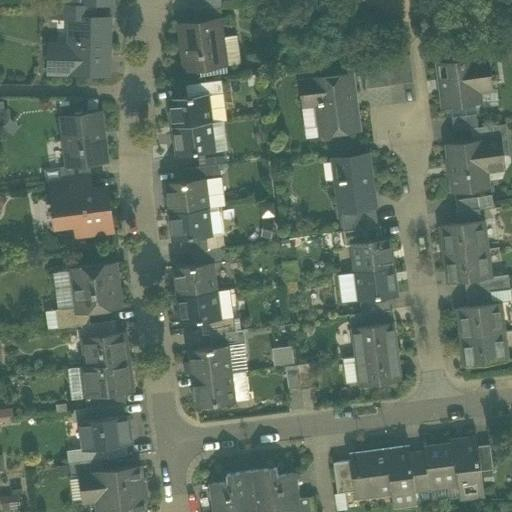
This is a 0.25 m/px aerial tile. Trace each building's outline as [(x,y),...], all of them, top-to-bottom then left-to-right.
[(190,0),(192,10),(221,6),(220,0),(190,0)] [(58,18),(72,19),(72,17),(93,18),(93,6),(79,6),(60,5),(58,5),(58,18)] [(222,18),(221,6),(192,10),(194,21),(220,17),(220,18),(222,18)] [(49,73),(104,74),(104,58),(109,58),(109,36),(107,36),(107,18),(93,18),(72,17),(72,19),(71,51),(49,51),(49,73)] [(177,23),(184,70),(199,68),(226,65),(222,35),(220,18),(220,17),(194,21),(177,23)] [(236,33),(222,35),(226,65),(240,63),(236,33)] [(410,54),(386,57),(390,85),(414,82),(410,54)] [(366,88),(390,85),(386,57),(362,60),(366,88)] [(440,81),(443,107),(448,107),(478,103),(482,102),(481,92),(480,83),(491,81),(488,57),(436,63),(438,81),(440,81)] [(227,74),(226,65),(199,68),(200,77),(227,74)] [(317,103),(321,134),(359,129),(352,73),(300,80),(304,104),(317,103)] [(185,84),(187,96),(207,94),(222,92),(220,80),(185,84)] [(481,92),(482,92),(492,91),(491,81),(480,83),(481,92)] [(492,92),(492,91),(482,92),(484,107),(499,105),(497,92),(492,92)] [(210,122),(221,121),(225,121),(222,92),(207,94),(210,122)] [(170,98),(174,127),(210,122),(207,94),(187,96),(170,98)] [(321,137),(321,134),(317,103),(304,104),(301,105),(306,139),(321,137)] [(478,103),(448,107),(449,118),(452,118),(476,114),(480,114),(478,103)] [(0,128),(3,128),(10,119),(9,109),(0,109),(0,128)] [(68,166),(68,167),(89,164),(106,162),(100,111),(61,116),(68,166)] [(470,129),(478,128),(476,114),(452,118),(453,131),(470,129)] [(10,119),(3,128),(14,136),(21,126),(10,119)] [(214,151),(225,149),(221,121),(210,122),(214,151)] [(214,151),(210,122),(174,127),(177,156),(197,153),(214,151)] [(470,129),(471,140),(494,137),(492,126),(478,128),(470,129)] [(489,189),(487,171),(485,163),(504,160),(501,136),(494,137),(471,140),(446,144),(448,159),(445,160),(447,176),(450,176),(452,194),(454,194),(489,189)] [(197,153),(199,166),(218,164),(227,162),(225,149),(214,151),(197,153)] [(337,182),(340,210),(369,207),(367,193),(372,193),(367,155),(334,160),(334,162),(341,161),(344,178),(336,179),(336,182),(337,182)] [(506,169),(504,160),(485,163),(487,171),(506,169)] [(334,162),(336,179),(344,178),(341,161),(334,162)] [(60,167),(61,180),(87,177),(91,176),(89,164),(68,167),(68,166),(60,167)] [(219,178),(218,164),(199,166),(184,168),(186,181),(203,179),(203,180),(219,178)] [(45,182),(51,181),(61,180),(60,167),(44,169),(45,182)] [(76,221),(78,234),(111,230),(106,188),(100,188),(97,196),(89,197),(87,177),(61,180),(51,181),(54,199),(53,199),(56,224),(76,221)] [(223,205),(219,178),(203,180),(206,207),(223,205)] [(166,183),(170,212),(206,207),(203,180),(203,179),(186,181),(166,183)] [(478,198),(479,208),(493,206),(491,196),(478,198)] [(455,201),(456,212),(479,209),(479,208),(478,198),(455,201)] [(207,209),(206,207),(170,212),(173,240),(179,240),(206,236),(210,236),(210,233),(207,209)] [(218,207),(207,209),(210,233),(222,232),(218,207)] [(340,210),(343,231),(371,227),(369,207),(340,210)] [(481,221),(479,209),(456,212),(455,212),(457,224),(481,221)] [(441,226),(445,255),(486,249),(483,220),(481,221),(457,224),(441,226)] [(380,226),(371,227),(343,231),(345,246),(352,245),(352,243),(382,240),(380,226)] [(224,247),(222,232),(210,233),(210,236),(206,236),(208,249),(224,247)] [(181,253),(191,252),(208,249),(206,236),(179,240),(181,253)] [(352,245),(356,272),(393,267),(389,239),(382,240),(352,243),(352,245)] [(224,247),(208,249),(191,252),(193,265),(212,262),(212,263),(226,261),(224,247)] [(490,278),(486,249),(445,255),(448,284),(465,282),(488,279),(490,278)] [(76,307),(77,313),(89,312),(122,307),(116,262),(71,268),(71,270),(76,307)] [(175,267),(179,295),(215,291),(212,263),(212,262),(193,265),(175,267)] [(396,296),(393,267),(356,272),(360,301),(389,297),(396,296)] [(53,272),(58,310),(76,307),(71,270),(53,272)] [(356,272),(338,274),(342,303),(360,301),(356,272)] [(508,276),(490,278),(488,279),(490,291),(510,288),(508,276)] [(465,282),(466,294),(490,291),(488,279),(465,282)] [(511,289),(511,288),(510,288),(490,291),(492,304),(500,303),(511,301),(511,289)] [(229,289),(215,291),(219,319),(233,317),(229,289)] [(219,319),(215,291),(179,295),(182,324),(201,322),(219,319)] [(492,304),(490,291),(466,294),(468,307),(492,304)] [(361,314),(366,313),(390,310),(389,297),(360,301),(361,314)] [(458,308),(462,337),(503,331),(500,303),(492,304),(468,307),(458,308)] [(58,328),(81,325),(90,324),(89,312),(77,313),(76,307),(58,310),(56,310),(58,328)] [(392,322),(390,310),(366,313),(368,325),(392,322)] [(350,315),(351,328),(368,325),(366,313),(361,314),(350,315)] [(202,335),(209,334),(235,330),(233,317),(219,319),(201,322),(202,335)] [(115,320),(90,324),(81,325),(83,336),(116,332),(115,320)] [(351,328),(355,357),(398,351),(394,322),(392,322),(368,325),(351,328)] [(243,329),(235,330),(209,334),(211,347),(226,345),(244,343),(245,343),(243,329)] [(83,336),(86,366),(128,361),(125,331),(116,332),(83,336)] [(507,361),(503,331),(462,337),(465,367),(507,361)] [(248,371),(244,343),(226,345),(230,373),(245,371),(248,371)] [(190,349),(193,378),(230,373),(226,345),(211,347),(190,349)] [(292,345),(272,348),(274,365),(294,362),(292,345)] [(355,357),(356,362),(358,382),(359,386),(401,380),(398,351),(355,357)] [(132,391),(128,361),(86,366),(82,367),(86,397),(124,392),(132,391)] [(347,383),(358,382),(356,362),(345,363),(347,383)] [(308,364),(297,365),(300,389),(311,387),(308,364)] [(288,390),(300,389),(297,365),(296,365),(285,366),(288,390)] [(71,400),(86,398),(86,397),(82,367),(67,369),(71,400)] [(230,373),(233,401),(249,399),(245,371),(230,373)] [(233,401),(230,373),(193,378),(197,406),(234,402),(233,401)] [(87,408),(88,408),(121,404),(125,403),(124,392),(86,397),(86,398),(87,408)] [(123,416),(121,404),(88,408),(89,420),(123,416)] [(71,411),(73,422),(80,422),(89,420),(88,408),(87,408),(71,411)] [(83,448),(84,449),(100,447),(126,444),(131,443),(128,415),(123,416),(89,420),(80,422),(83,448)] [(457,485),(459,499),(484,495),(481,472),(478,449),(477,439),(450,442),(450,445),(423,448),(424,453),(429,488),(457,485)] [(100,447),(102,459),(127,456),(126,444),(100,447)] [(68,463),(69,463),(102,459),(100,447),(84,449),(83,448),(66,450),(68,463)] [(478,449),(481,472),(494,471),(491,447),(478,449)] [(390,486),(393,505),(416,502),(415,490),(410,455),(409,449),(393,451),(393,449),(353,454),(353,457),(357,486),(358,491),(390,486)] [(410,455),(415,490),(429,488),(424,453),(410,455)] [(330,460),(334,489),(357,486),(353,457),(330,460)] [(69,463),(71,475),(81,474),(103,471),(102,459),(69,463)] [(97,511),(145,511),(144,498),(146,495),(144,483),(142,481),(140,466),(103,471),(81,474),(84,503),(96,501),(97,511)] [(277,468),(252,471),(256,511),(291,511),(298,511),(294,474),(278,476),(277,468)] [(256,511),(252,471),(227,474),(228,482),(212,484),(215,511),(256,511)] [(71,504),(84,503),(81,474),(71,475),(67,476),(71,504)] [(18,494),(0,497),(2,510),(20,507),(18,494)] [(301,498),(302,511),(315,511),(314,497),(301,498)]
